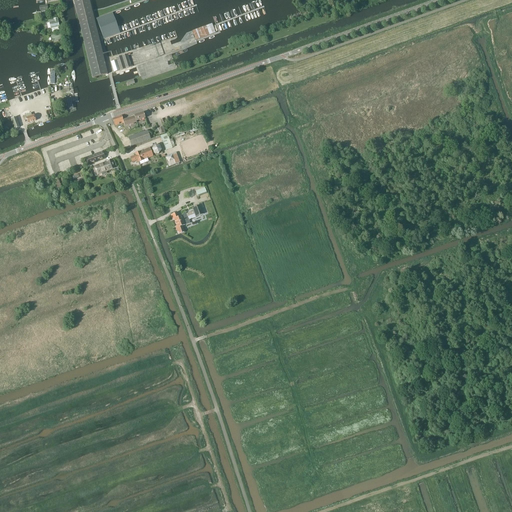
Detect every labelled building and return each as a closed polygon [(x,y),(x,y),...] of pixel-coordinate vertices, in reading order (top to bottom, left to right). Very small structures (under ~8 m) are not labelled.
[(73,0),(92,78),(107,74),(89,0),(73,0)] [(104,39),(120,33),(112,13),(96,19),(104,39)] [(59,27),(57,18),(53,19),(54,21),(50,22),(51,28),(53,28),(54,31),(57,30),(57,27),(59,27)] [(212,24),(192,30),(195,39),(215,32),(212,24)] [(60,33),(51,36),(53,42),(62,39),(60,33)] [(228,46),(226,42),(215,46),(217,50),(228,46)] [(114,72),(137,65),(133,52),(116,58),(116,60),(111,62),(114,72)] [(132,117),(133,120),(136,119),(136,121),(145,118),(143,112),(134,115),(134,116),(132,117)] [(26,118),(28,123),(36,121),(33,115),(32,116),(31,113),(26,115),(27,117),(26,118)] [(121,115),(113,118),(115,126),(124,123),(125,126),(130,124),(131,125),(134,124),(134,123),(137,122),(136,119),(133,120),(132,117),(123,120),(121,115)] [(16,117),(11,119),(14,129),(19,127),(16,117)] [(139,133),(142,142),(150,139),(147,130),(139,133)] [(142,142),(139,133),(128,138),(131,146),(142,142)] [(169,140),(162,142),(166,150),(172,148),(169,140)] [(158,154),(161,150),(159,146),(155,145),(152,149),(154,153),(158,154)] [(149,147),(135,153),(136,155),(130,158),(132,162),(138,160),(139,162),(153,156),(149,147)] [(105,158),(102,151),(86,157),(88,164),(105,158)] [(172,155),(165,158),(169,166),(180,162),(176,152),(171,154),(172,155)] [(112,160),(98,165),(101,173),(114,168),(112,160)] [(205,187),(196,191),(198,197),(207,193),(205,187)] [(200,205),(192,208),(194,211),(186,214),(185,213),(183,214),(184,215),(178,217),(176,213),(175,213),(173,213),(174,214),(171,215),(173,220),(174,219),(177,227),(175,227),(178,234),(184,232),(182,226),(190,223),(187,216),(194,214),(196,217),(203,214),(200,205)]
